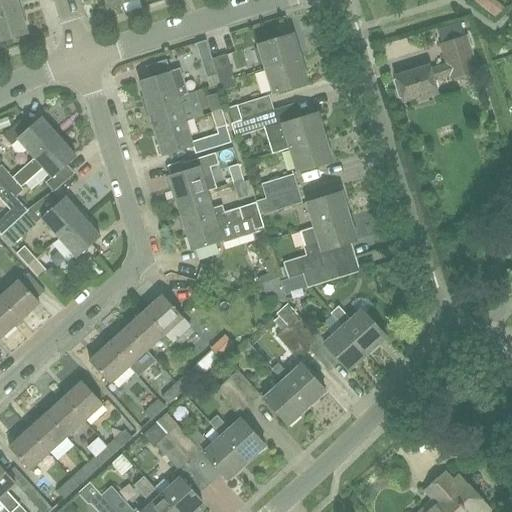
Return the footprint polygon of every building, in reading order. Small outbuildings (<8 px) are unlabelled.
[(0,0),(0,14),(19,8),(16,0),(0,0)] [(492,0),(479,0),(488,17),(499,12),(492,0)] [(19,8),(0,14),(0,42),(27,34),(19,8)] [(265,69),(300,59),(292,34),(258,45),(265,69)] [(465,36),(462,37),(440,44),(446,63),(429,69),(427,65),(395,75),(403,101),(416,97),(417,100),(436,94),(432,81),(450,75),(450,78),(476,70),(465,36)] [(219,84),(233,79),(225,55),(211,59),(216,75),(219,84)] [(201,62),(206,78),(216,75),(211,59),(201,62)] [(307,83),(300,59),(265,69),(272,93),(307,83)] [(136,68),(119,70),(121,83),(138,81),(136,68)] [(147,106),(177,97),(187,94),(179,70),(140,82),(147,106)] [(233,79),(219,84),(221,91),(235,87),(233,79)] [(211,113),(221,110),(216,94),(206,97),(211,113)] [(147,106),(154,130),(184,121),(177,97),(147,106)] [(234,122),(272,110),(268,97),(230,109),(234,122)] [(216,129),(226,126),(221,110),(211,113),(216,129)] [(272,110),(234,122),(238,137),(277,125),(272,110)] [(282,125),(286,139),(269,144),(272,154),(324,138),(316,114),(282,125)] [(0,131),(10,126),(6,118),(0,121),(0,131)] [(34,159),(58,137),(41,118),(17,140),(34,159)] [(184,121),(154,130),(162,155),(192,146),(184,121)] [(232,133),(208,138),(211,151),(235,145),(232,133)] [(10,191),(16,197),(23,190),(21,187),(43,169),(52,178),(76,156),(58,137),(34,159),(12,178),(5,184),(10,191)] [(324,138),(272,154),(289,149),(297,172),(331,162),(324,138)] [(169,176),(176,201),(207,192),(200,170),(218,164),(215,153),(180,164),(182,172),(169,176)] [(233,184),(243,180),(238,165),(228,168),(233,184)] [(0,166),(0,178),(5,184),(12,178),(1,166),(0,166)] [(261,185),(266,199),(297,189),(292,175),(261,185)] [(0,199),(6,206),(10,210),(18,219),(28,210),(16,197),(10,191),(5,184),(0,178),(0,199)] [(243,180),(233,184),(238,199),(248,196),(243,180)] [(297,189),(266,199),(270,213),(301,203),(297,189)] [(184,224),(224,212),(221,204),(211,207),(207,192),(176,201),(184,224)] [(314,227),(348,217),(341,193),(307,203),(314,227)] [(58,239),(82,218),(65,198),(41,220),(58,239)] [(224,212),(184,224),(191,249),(222,240),(218,228),(250,219),(254,231),(264,228),(256,203),(224,212)] [(0,219),(0,235),(18,219),(10,210),(0,219)] [(316,253),(355,241),(348,217),(314,227),(318,242),(304,247),(307,256),(284,263),(288,277),(302,273),(321,267),(316,253)] [(75,258),(99,237),(82,218),(58,239),(75,258)] [(28,265),(36,259),(23,245),(16,251),(28,265)] [(100,280),(108,273),(94,258),(86,265),(100,280)] [(38,277),(45,270),(36,259),(28,265),(38,277)] [(321,267),(302,273),(306,286),(338,277),(334,263),(321,267)] [(213,286),(218,270),(205,266),(199,282),(213,286)] [(250,288),(251,274),(236,273),(235,286),(250,288)] [(302,273),(288,277),(281,279),(287,296),(307,290),(306,286),(302,273)] [(18,280),(0,296),(21,320),(39,304),(18,280)] [(190,327),(183,319),(161,295),(143,311),(164,335),(172,344),(190,327)] [(21,320),(0,296),(0,332),(3,336),(21,320)] [(320,341),(315,336),(290,307),(279,317),(287,326),(310,350),(320,341)] [(361,310),(350,320),(338,307),(331,314),(342,327),(366,354),(385,337),(361,310)] [(147,351),(164,335),(143,311),(125,328),(147,351)] [(310,350),(287,326),(276,336),(298,361),(310,350)] [(366,354),(342,327),(331,336),(324,328),(315,336),(320,341),(323,344),(347,371),(366,354)] [(155,360),(147,351),(125,328),(108,343),(129,367),(137,376),(155,360)] [(203,337),(189,341),(192,355),(206,352),(203,337)] [(208,347),(211,351),(218,359),(226,352),(216,341),(208,347)] [(111,384),(129,367),(108,343),(89,360),(111,384)] [(212,364),(218,359),(211,351),(194,367),(200,375),(212,364)] [(161,391),(175,378),(159,361),(145,374),(161,391)] [(201,376),(205,380),(208,377),(216,369),(212,364),(200,375),(201,376)] [(282,381),(307,408),(325,391),(301,364),(282,381)] [(201,376),(194,367),(179,381),(187,389),(201,376)] [(227,380),(250,405),(259,396),(237,372),(227,380)] [(250,405),(227,380),(215,391),(237,416),(250,405)] [(63,398),(84,422),(102,405),(81,381),(63,398)] [(288,425),(307,408),(282,381),(263,398),(288,425)] [(158,399),(165,407),(183,391),(176,383),(158,399)] [(63,398),(45,414),(66,438),(84,422),(63,398)] [(141,430),(151,420),(165,407),(158,399),(133,421),(141,430)] [(66,438),(45,414),(27,430),(49,454),(66,438)] [(210,423),(222,436),(246,463),(265,446),(240,419),(229,429),(217,416),(210,423)] [(166,435),(188,460),(199,450),(177,426),(166,435)] [(125,429),(106,446),(113,455),(132,438),(125,429)] [(49,454),(27,430),(9,447),(30,470),(49,454)] [(222,436),(211,446),(197,431),(189,438),(203,453),(228,480),(246,463),(222,436)] [(188,460),(166,435),(155,446),(177,470),(188,460)] [(88,462),(96,471),(113,455),(106,446),(88,462)] [(491,447),(457,453),(460,472),(495,465),(491,447)] [(124,455),(114,466),(126,478),(137,466),(124,455)] [(96,471),(88,462),(74,475),(82,483),(96,471)] [(0,466),(0,502),(8,511),(12,511),(19,506),(7,492),(15,484),(0,466)] [(484,511),(488,509),(461,479),(455,484),(446,475),(428,491),(437,501),(425,511),(484,511)] [(142,511),(175,511),(154,488),(144,477),(134,486),(151,504),(142,511)] [(63,499),(78,486),(71,478),(56,491),(63,499)] [(154,488),(175,511),(198,511),(201,509),(198,506),(202,503),(180,478),(171,486),(166,480),(163,480),(154,488)] [(31,485),(22,492),(40,511),(49,511),(53,509),(31,485)] [(111,487),(101,496),(115,511),(132,511),(133,511),(111,487)] [(115,511),(101,496),(91,505),(96,511),(115,511)]
